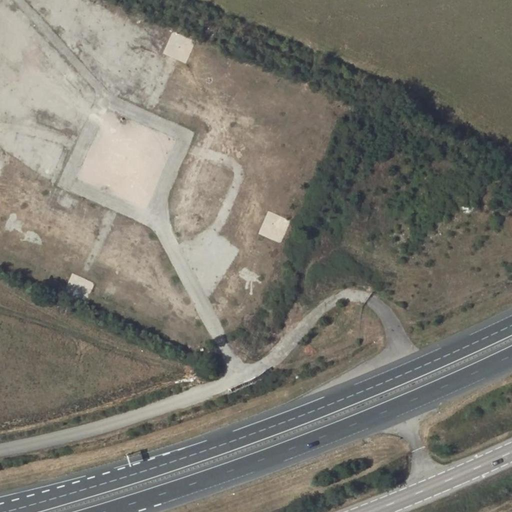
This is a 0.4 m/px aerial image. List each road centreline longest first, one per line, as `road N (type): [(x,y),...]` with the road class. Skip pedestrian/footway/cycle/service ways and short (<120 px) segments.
road 1 (motorway): [(511,324),(274,425),(7,511)]
road 2 (motorway): [(105,511),(339,430),(511,355)]
road 3 (unclassified): [(0,449),(130,418),(242,375)]
road 4 (secondary): [(511,451),(370,511)]
